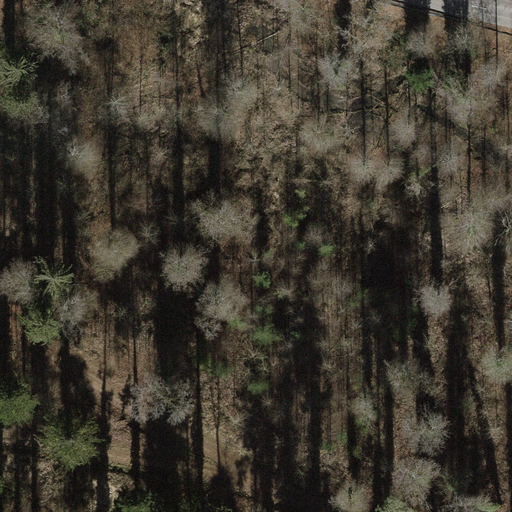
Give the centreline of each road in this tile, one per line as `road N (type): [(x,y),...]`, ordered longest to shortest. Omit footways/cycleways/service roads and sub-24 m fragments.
road 1 (track): [(0,304),(64,361),(261,480),(333,511)]
road 2 (track): [(261,480),(0,427)]
